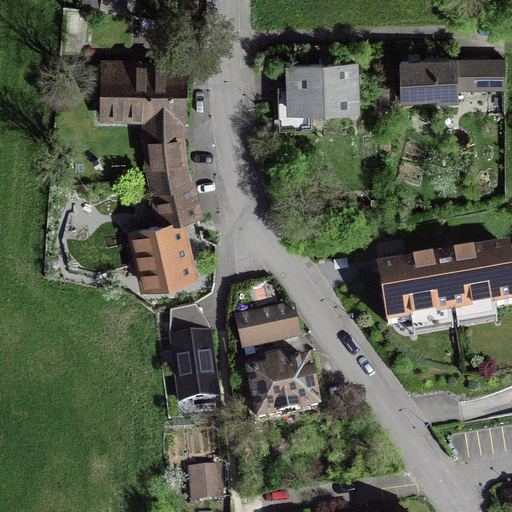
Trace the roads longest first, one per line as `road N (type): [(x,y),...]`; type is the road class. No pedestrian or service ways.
road 1 (residential): [(437,483),(277,251),(245,187),(226,92),(224,0)]
road 2 (residential): [(247,511),(272,502),(437,483)]
